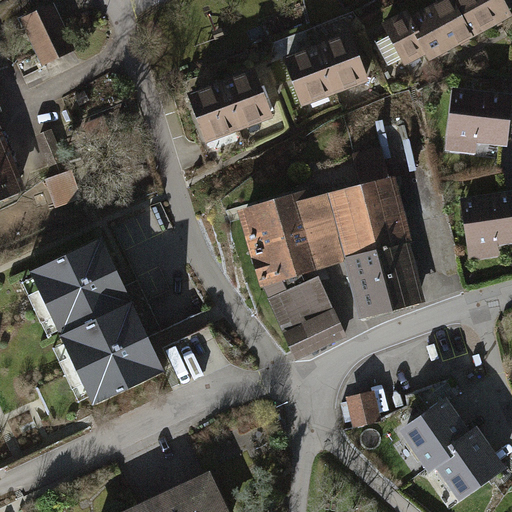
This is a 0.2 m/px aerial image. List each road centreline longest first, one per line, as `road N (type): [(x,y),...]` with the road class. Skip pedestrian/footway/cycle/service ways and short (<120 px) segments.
road 1 (residential): [(112,0),(196,242),(279,372),(310,397)]
road 2 (residential): [(511,291),(352,351),(325,367),(310,397)]
road 3 (residential): [(310,397),(348,457),(406,511)]
